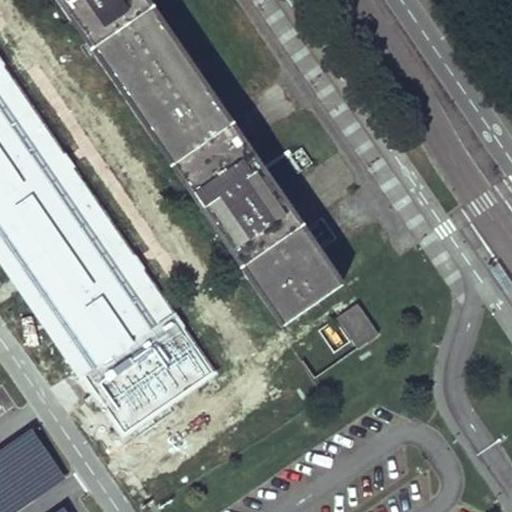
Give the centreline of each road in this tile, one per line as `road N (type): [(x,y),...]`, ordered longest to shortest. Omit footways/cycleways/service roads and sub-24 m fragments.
road 1 (residential): [(0,328),(123,511)]
road 2 (residential): [(400,0),(511,163)]
